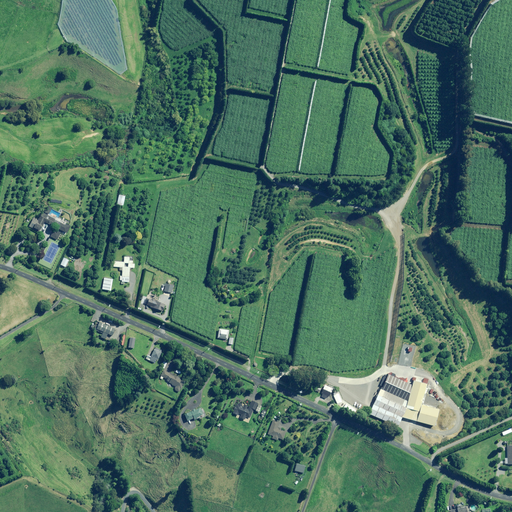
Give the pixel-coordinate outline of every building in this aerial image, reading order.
[(54,220),(55,219),(42,212),(38,220),(33,218),(29,227),(38,231),(40,227),(41,227),(42,225),(43,225),(44,222),(67,233),(70,226),(66,224),(65,225),(54,220)] [(57,240),(61,233),(54,229),(50,237),(57,240)] [(129,261),(130,257),(124,257),(124,262),(114,261),(114,267),(121,267),(120,270),(122,270),(122,276),(120,276),(120,280),(120,281),(122,282),(129,282),(130,268),(134,268),(134,264),(132,264),(133,261),(129,261)] [(111,290),(112,280),(104,278),(102,289),(111,290)] [(172,293),(174,286),(165,284),(164,291),(172,293)] [(151,298),(150,300),(145,298),(143,304),(149,306),(149,307),(160,311),(163,305),(153,301),(154,299),(151,298)] [(112,336),(115,329),(99,322),(96,330),(103,333),(101,337),(105,339),(108,334),(112,336)] [(228,340),(229,331),(219,329),(218,338),(228,340)] [(157,361),(161,352),(154,349),(151,357),(148,355),(146,359),(155,363),(156,360),(157,361)] [(174,389),(174,391),(178,393),(179,389),(180,390),(182,385),(183,382),(179,380),(178,381),(177,381),(178,378),(171,375),(171,376),(168,375),(172,368),(166,365),(159,379),(162,380),(163,378),(166,379),(165,381),(168,383),(167,384),(175,387),(174,389)] [(407,402),(401,417),(433,426),(438,411),(421,406),(426,385),(412,381),(407,402)] [(330,388),(324,385),(320,393),(322,394),(320,398),(325,400),(326,396),(328,397),(330,392),(328,391),(330,388)] [(401,417),(407,402),(379,389),(368,415),(396,427),(401,417)] [(234,410),(233,413),(238,415),(238,413),(241,414),(240,417),(244,419),(246,416),(249,417),(253,409),(258,412),(261,405),(251,400),(247,409),(246,409),(247,406),(244,404),(242,407),(241,406),(242,404),(238,403),(238,404),(237,404),(236,407),(235,406),(233,410),(234,410)] [(201,415),(199,408),(194,410),(194,409),(190,411),(190,412),(183,415),(185,421),(192,418),(193,420),(198,418),(198,416),(201,415)] [(277,427),(279,422),(273,419),(268,434),(272,436),(272,438),(277,440),(277,437),(282,439),(286,430),(277,427)] [(303,473),(305,466),(296,463),(294,470),(303,473)]
